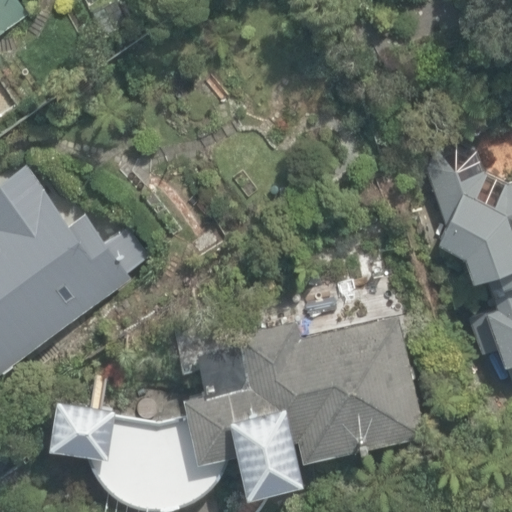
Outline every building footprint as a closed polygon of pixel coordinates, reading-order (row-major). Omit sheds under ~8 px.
[(0,0),(0,29),(28,12),(20,0),(0,0)] [(105,41),(127,31),(113,0),(90,11),(105,41)] [(496,345),(510,378),(511,377),(511,179),(505,182),(481,170),(472,148),(455,138),(434,145),(425,169),(444,223),(438,235),(464,251),(472,271),(480,269),(493,301),(463,311),(478,350),(496,345)] [(0,367),(130,273),(127,269),(147,254),(125,224),(106,238),(84,208),(69,219),(26,161),(0,179),(0,367)] [(218,511),(219,510),(216,511),(211,487),(225,454),(241,450),(249,486),(304,474),(300,456),(305,455),(424,429),(398,312),(388,314),(383,292),(356,298),(358,311),(341,315),(343,324),(300,333),(296,317),(233,331),(235,340),(196,349),(205,389),(185,393),(189,409),(161,416),(115,411),(113,403),(90,399),(57,395),(50,441),(87,446),(91,499),(107,502),(104,511),(218,511)] [(0,477),(23,460),(0,427),(0,477)]
